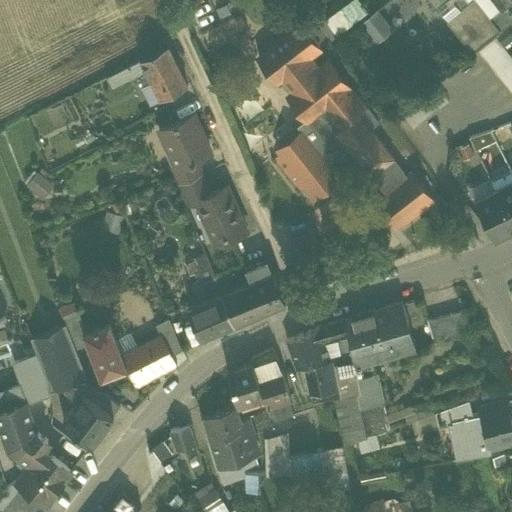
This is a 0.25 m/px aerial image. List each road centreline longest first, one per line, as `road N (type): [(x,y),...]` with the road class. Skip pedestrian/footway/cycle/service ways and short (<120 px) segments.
road 1 (residential): [(306,313),(173,16)]
road 2 (residential): [(77,511),(148,410),(211,359),(306,313)]
road 3 (residential): [(306,313),(471,263)]
